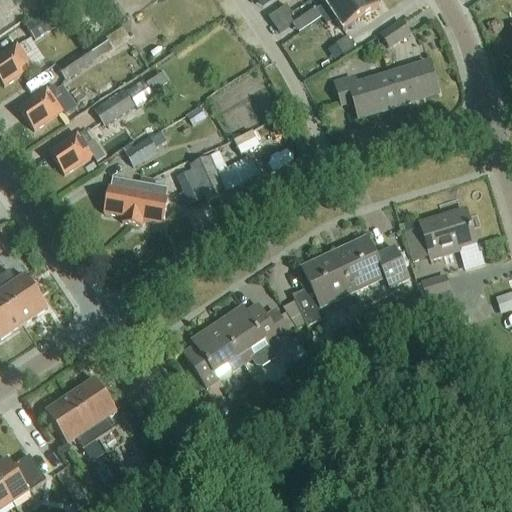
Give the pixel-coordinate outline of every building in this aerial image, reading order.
[(320,0),(324,6),(316,11),(321,19),(349,0),(320,0)] [(349,0),(321,19),(326,27),(335,21),(342,32),(379,8),(373,0),(349,0)] [(286,7),(267,19),(273,27),(288,17),(291,15),(286,7)] [(34,42),(62,25),(52,10),(25,28),(34,42)] [(288,17),(273,27),(278,35),(293,25),(288,17)] [(401,22),(379,37),(388,51),(411,36),(401,22)] [(130,40),(121,26),(58,67),(67,81),(130,40)] [(347,38),(335,46),(343,57),(354,50),(347,38)] [(24,44),(18,48),(16,46),(0,56),(0,83),(4,89),(32,69),(25,58),(31,54),(24,44)] [(388,76),(398,109),(438,96),(428,64),(388,76)] [(358,121),(398,109),(388,76),(354,87),(351,79),(334,85),(341,107),(352,103),(358,121)] [(106,128),(135,109),(137,112),(155,100),(144,81),(96,111),(106,128)] [(58,90),(55,85),(18,110),(34,133),(62,114),(64,117),(78,107),(64,86),(58,90)] [(84,132),(78,136),(77,135),(48,154),(64,178),(93,158),(85,147),(92,142),(84,132)] [(161,133),(149,140),(155,150),(167,143),(161,133)] [(133,171),(158,156),(148,141),(124,155),(133,171)] [(189,164),(206,205),(225,197),(225,196),(259,177),(252,162),(245,160),(226,170),(219,154),(209,159),(208,156),(189,164)] [(132,226),(140,185),(113,179),(111,189),(109,188),(103,215),(123,219),(122,224),(132,226)] [(141,179),(140,185),(132,226),(142,228),(143,222),(163,226),(168,200),(166,199),(168,190),(154,187),(155,182),(141,179)] [(460,249),(475,244),(465,212),(419,226),(430,262),(461,252),(460,249)] [(334,255),(352,294),(384,279),(389,290),(409,281),(394,250),(375,258),(367,240),(334,255)] [(357,305),(352,294),(334,255),(301,270),(310,289),(291,297),(295,304),(305,325),(306,329),(326,320),(321,309),(343,298),(348,309),(357,305)] [(0,278),(0,293),(22,327),(47,310),(25,277),(16,282),(9,272),(0,278)] [(425,302),(451,295),(446,277),(420,284),(425,302)] [(0,341),(22,327),(0,293),(0,341)] [(511,294),(495,300),(500,316),(511,312),(511,294)] [(216,326),(243,366),(251,361),(255,367),(262,368),(276,358),(277,354),(282,350),(282,345),(280,342),(290,335),(289,333),(294,329),(284,313),(278,317),(275,312),(265,319),(257,306),(245,314),(242,309),(216,326)] [(232,374),(243,366),(216,326),(191,343),(194,348),(183,356),(206,391),(219,383),(222,384),(226,383),(229,381),(231,378),(232,374)] [(351,371),(346,361),(330,369),(334,378),(351,371)] [(69,397),(98,441),(114,430),(108,420),(116,414),(94,381),(69,397)] [(82,452),(98,441),(69,397),(44,414),(67,447),(75,442),(82,452)] [(0,487),(12,505),(1,511),(29,494),(45,483),(29,457),(12,469),(6,461),(0,464),(0,487)] [(145,467),(125,480),(137,497),(157,484),(145,467)] [(0,511),(1,511),(12,505),(0,487),(0,511)] [(80,510),(81,511),(96,511),(91,503),(80,510)]
